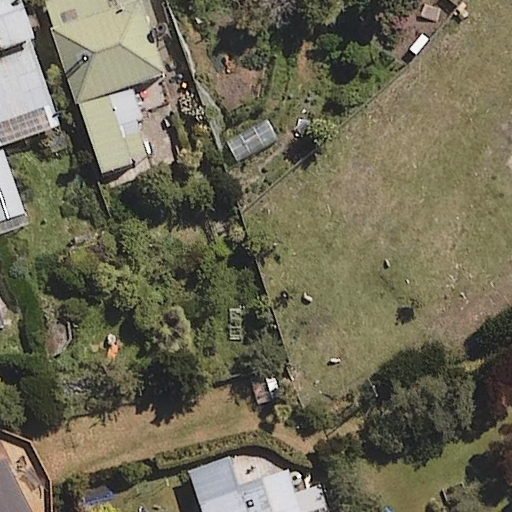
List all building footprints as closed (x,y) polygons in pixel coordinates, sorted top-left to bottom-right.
[(0,0),(0,145),(60,128),(22,0),(0,0)] [(120,0),(114,2),(113,0),(47,0),(44,1),(103,174),(150,158),(125,88),(166,74),(141,0),(120,0)] [(280,144),(266,117),(223,140),(238,167),(280,144)] [(0,223),(25,216),(4,151),(0,152),(0,223)] [(297,495),(289,471),(241,486),(231,456),(190,469),(203,511),(328,511),(321,487),(297,495)] [(30,511),(6,458),(0,460),(0,511),(30,511)]
